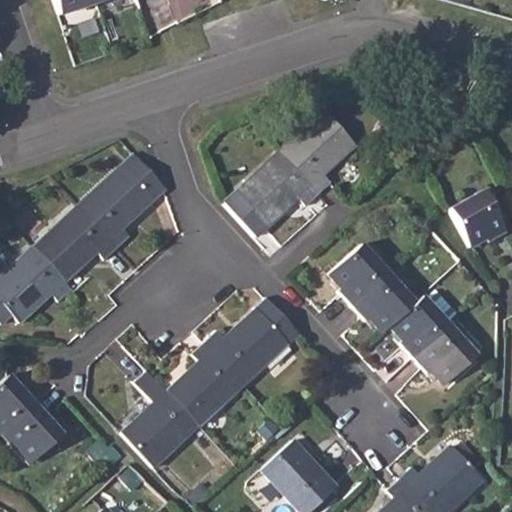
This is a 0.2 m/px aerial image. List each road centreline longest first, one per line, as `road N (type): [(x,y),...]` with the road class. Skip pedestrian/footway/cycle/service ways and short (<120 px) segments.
road 1 (residential): [(151,102),(363,30)]
road 2 (residential): [(209,248),(56,378)]
road 3 (residential): [(372,413),(265,282)]
road 4 (unknown): [(395,170),(498,299)]
road 5 (residential): [(151,102),(209,248)]
road 6 (residential): [(363,30),(511,72)]
road 7 (residential): [(3,0),(52,136)]
